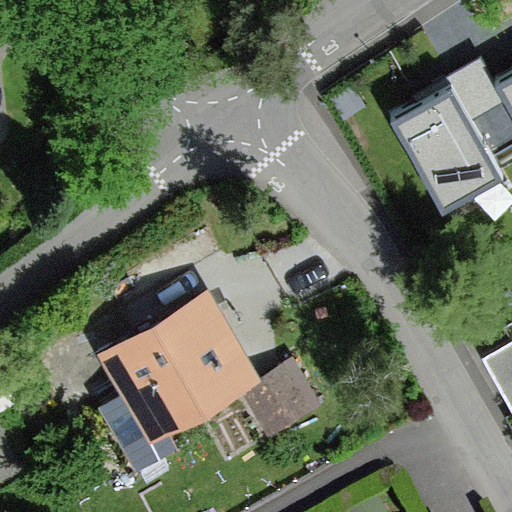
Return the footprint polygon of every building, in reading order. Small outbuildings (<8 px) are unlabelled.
[(511,47),(460,82),(491,130),(511,116),(511,47)] [(0,139),(16,137),(5,48),(0,48),(0,139)] [(269,372),(220,285),(109,347),(160,438),(248,390),(271,430),(322,401),(297,357),(269,372)] [(511,341),(486,356),(511,403),(511,341)] [(0,511),(13,511),(0,487),(0,511)]
